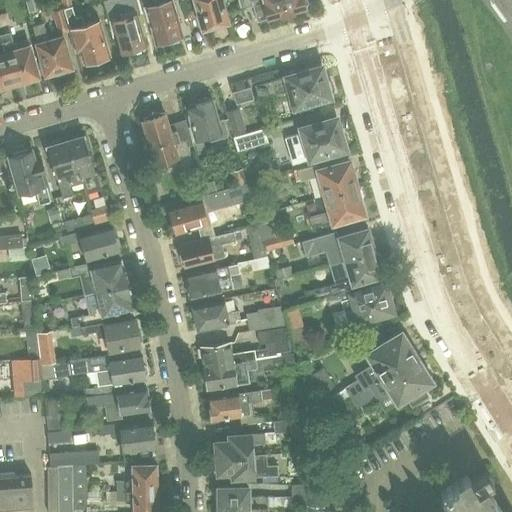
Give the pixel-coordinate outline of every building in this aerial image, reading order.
[(83,14),(76,16),(71,0),(62,0),(76,49),(81,48),(85,62),(89,61),(90,63),(107,59),(106,56),(110,54),(100,20),(85,24),(83,14)] [(146,44),(133,0),(125,0),(105,6),(113,33),(116,32),(122,51),(133,48),(134,51),(143,48),(143,45),(146,44)] [(172,0),(141,0),(144,10),(147,21),(150,20),(156,42),(169,38),(170,41),(180,37),(181,35),(182,34),(172,0)] [(194,0),(203,28),(215,25),(216,28),(226,25),(225,22),(228,21),(222,0),(194,0)] [(237,0),(241,10),(254,6),(258,21),(269,18),(269,19),(306,8),(305,6),(308,2),(307,0),(237,0)] [(511,0),(497,0),(511,20),(511,0)] [(58,32),(69,29),(63,7),(52,10),(58,32)] [(71,66),(63,36),(48,40),(43,20),(32,23),(46,73),(56,70),(57,73),(71,69),(70,66),(71,66)] [(0,35),(4,49),(14,83),(22,80),(23,82),(37,78),(37,76),(38,76),(30,46),(15,50),(9,29),(0,31),(0,35)] [(4,49),(0,35),(0,89),(5,88),(4,85),(14,83),(4,49)] [(294,106),(331,95),(330,92),(334,91),(331,79),(326,80),(322,64),(255,84),(258,93),(261,92),(261,94),(275,90),(276,94),(289,90),(294,106)] [(224,120),(218,121),(212,99),(209,99),(206,97),(199,99),(198,103),(186,106),(192,125),(189,126),(196,153),(206,150),(202,137),(206,135),(208,142),(229,137),(224,120)] [(245,128),(239,107),(227,110),(233,131),(245,128)] [(156,163),(178,156),(181,167),(193,163),(185,138),(180,140),(177,129),(171,131),(165,112),(152,111),(142,120),(156,163)] [(345,135),(342,133),(337,116),(298,128),(299,133),(286,137),(294,163),(346,147),(345,144),(347,141),(345,135)] [(268,141),(264,127),(234,136),(238,150),(268,141)] [(99,189),(97,184),(94,175),(96,174),(88,149),(91,149),(87,136),(85,137),(84,135),(69,139),(77,168),(79,168),(85,189),(86,192),(99,189)] [(77,168),(69,139),(64,141),(63,138),(51,142),(51,144),(47,146),(62,198),(73,195),(72,192),(85,189),(79,168),(77,168)] [(9,156),(19,192),(35,188),(39,203),(51,199),(40,157),(34,159),(32,150),(27,151),(27,149),(12,153),(13,155),(9,156)] [(318,169),(320,174),(326,195),(359,185),(356,175),(353,173),(349,160),(318,169)] [(303,179),(311,177),(308,166),(300,168),(303,179)] [(246,182),(241,168),(231,171),(235,186),(246,182)] [(249,182),(247,183),(248,187),(250,192),(262,188),(259,179),(249,182)] [(364,212),(360,199),(362,196),(359,185),(326,195),(330,210),(309,216),(312,227),(321,225),(322,226),(334,223),(335,227),(349,222),(348,217),(364,212)] [(176,233),(208,224),(203,205),(215,201),(213,192),(187,200),(188,203),(169,208),(172,219),(170,222),(172,228),(175,231),(176,233)] [(91,208),(95,224),(108,220),(104,205),(91,208)] [(56,223),(62,221),(57,206),(47,209),(52,224),(56,223)] [(65,220),(68,231),(78,229),(82,228),(78,216),(65,220)] [(267,251),(263,239),(259,225),(239,230),(211,236),(179,244),(185,265),(225,256),(222,243),(244,237),(243,235),(247,234),(254,261),(269,258),(267,251)] [(81,239),(82,243),(87,259),(119,250),(118,249),(120,245),(118,239),(115,236),(111,226),(80,235),(81,239)] [(326,249),(330,264),(378,249),(375,237),(371,235),(368,226),(339,235),(337,230),(315,237),(319,251),(326,249)] [(263,239),(267,251),(294,243),(290,231),(263,239)] [(0,247),(11,247),(28,245),(27,237),(23,237),(22,233),(0,235),(0,247)] [(75,243),(72,235),(59,238),(62,247),(75,243)] [(28,245),(11,247),(12,261),(29,259),(28,245)] [(382,274),(380,265),(382,262),(378,249),(330,264),(335,282),(312,289),(315,299),(327,296),(332,294),(337,293),(354,288),(352,283),(382,274)] [(47,254),(32,258),(37,275),(49,272),(48,268),(51,267),(47,254)] [(230,275),(240,273),(271,266),(269,258),(254,261),(187,275),(189,285),(188,288),(189,292),(191,295),(191,296),(233,287),(230,275)] [(97,291),(127,284),(126,282),(128,279),(126,272),(123,269),(121,260),(91,267),(90,262),(70,267),(72,275),(92,270),(97,291)] [(285,266),(274,269),(277,278),(294,273),(291,264),(285,266)] [(70,267),(60,270),(62,278),(72,275),(70,267)] [(19,299),(33,298),(31,276),(17,277),(19,299)] [(392,297),(389,296),(385,283),(355,292),(354,288),(337,293),(332,294),(327,296),(329,303),(341,299),(349,323),(393,310),(392,307),(394,305),(392,297)] [(103,319),(102,316),(133,309),(130,298),(132,295),(130,288),(127,286),(127,284),(97,291),(101,312),(71,317),(72,325),(81,323),(103,319)] [(22,327),(23,327),(36,326),(33,298),(19,299),(22,327)] [(240,322),(238,310),(226,312),(223,299),(193,305),(194,308),(192,311),(193,317),(196,318),(198,330),(229,325),(229,324),(240,322)] [(247,331),(257,329),(288,325),(282,305),(256,309),(256,311),(244,313),(247,331)] [(83,333),(105,329),(109,350),(140,344),(139,341),(142,341),(140,329),(137,329),(135,319),(104,324),(103,319),(81,323),(83,333)] [(290,329),(288,325),(257,329),(259,344),(275,341),(277,355),(294,353),(296,353),(295,347),(290,329)] [(303,325),(290,329),(295,347),(308,343),(303,325)] [(39,357),(37,332),(36,326),(23,327),(26,358),(39,357)] [(37,332),(39,357),(40,363),(52,362),(48,330),(37,332)] [(401,331),(384,342),(377,331),(362,341),(369,352),(368,352),(377,367),(371,371),(373,374),(367,377),(365,374),(346,386),(352,396),(417,356),(410,345),(411,341),(407,334),(403,333),(401,331)] [(204,366),(256,359),(254,350),(231,353),(230,342),(201,346),(204,366)] [(63,375),(111,366),(114,382),(95,385),(95,387),(96,394),(131,390),(129,381),(145,378),(145,376),(148,373),(147,367),(143,364),(141,353),(110,358),(109,354),(61,362),(63,375)] [(294,353),(277,355),(276,356),(278,369),(296,366),(294,353)] [(422,386),(432,380),(430,377),(431,373),(427,367),(423,366),(417,356),(352,396),(358,406),(376,394),(378,398),(390,390),(388,387),(389,386),(398,401),(407,395),(413,405),(428,395),(422,386)] [(250,382),(248,369),(257,368),(256,359),(204,366),(206,376),(204,379),(205,384),(207,386),(208,388),(250,382)] [(41,378),(24,380),(25,393),(42,392),(41,378)] [(95,387),(85,389),(86,396),(95,395),(96,394),(95,387)] [(122,418),(122,414),(150,410),(149,407),(151,406),(150,400),(148,399),(147,387),(131,390),(96,394),(95,395),(86,396),(87,406),(107,403),(108,415),(106,415),(106,420),(122,418)] [(251,401),(263,400),(275,398),(274,388),(209,397),(212,419),(253,414),(251,401)] [(327,411),(330,410),(337,405),(336,404),(331,397),(331,396),(328,392),(323,395),(319,398),(322,403),(327,411)] [(55,399),(43,401),(47,431),(59,430),(55,399)] [(281,420),(282,431),(306,428),(305,417),(281,420)] [(151,422),(124,425),(123,422),(101,424),(102,434),(116,433),(117,437),(121,436),(123,452),(155,448),(154,445),(156,443),(155,436),(153,434),(151,422)] [(94,435),(102,434),(101,424),(93,425),(94,435)] [(59,430),(47,431),(48,442),(69,441),(69,430),(68,430),(59,430)] [(212,443),(213,457),(254,455),(253,444),(276,442),(275,432),(273,432),(229,435),(229,440),(215,441),(215,443),(212,443)] [(254,455),(213,457),(214,471),(217,471),(217,474),(232,473),(232,478),(279,475),(278,465),(266,466),(266,454),(254,455)] [(98,455),(50,459),(51,472),(59,471),(73,470),(86,470),(99,469),(98,455)] [(117,490),(156,489),(156,479),(158,479),(158,465),(155,465),(155,464),(133,464),(134,480),(117,480),(117,490)] [(73,470),(59,471),(59,511),(72,511),(73,511),(73,507),(73,470)] [(86,511),(86,470),(73,470),(73,507),(73,511),(72,511),(86,511)] [(51,472),(48,472),(48,511),(59,511),(59,471),(51,472)] [(0,511),(12,511),(35,510),(32,473),(0,475),(0,511)] [(503,511),(486,484),(476,490),(467,475),(440,491),(449,506),(440,511),(503,511)] [(292,504),(305,502),(308,486),(308,482),(299,483),(292,484),(292,499),(292,504)] [(324,486),(308,484),(305,504),(321,506),(324,486)] [(273,497),(269,497),(249,497),(249,486),(218,487),(218,490),(215,490),(215,497),(218,497),(218,507),(274,506),(273,497)] [(156,489),(117,490),(117,501),(134,500),(134,511),(159,511),(159,499),(156,499),(156,489)] [(100,490),(88,490),(88,499),(100,499),(100,490)]
